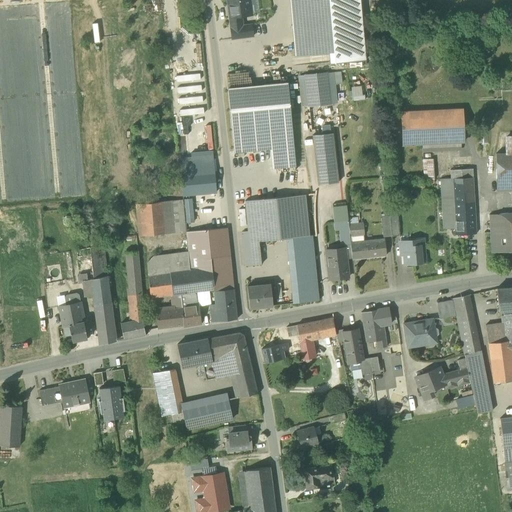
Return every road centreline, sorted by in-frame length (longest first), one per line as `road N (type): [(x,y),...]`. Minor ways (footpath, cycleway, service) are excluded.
road 1 (unclassified): [(207,0),(246,323)]
road 2 (secondary): [(246,323),(511,279)]
road 3 (secondary): [(0,376),(246,323)]
road 4 (unclassified): [(246,323),(282,511)]
